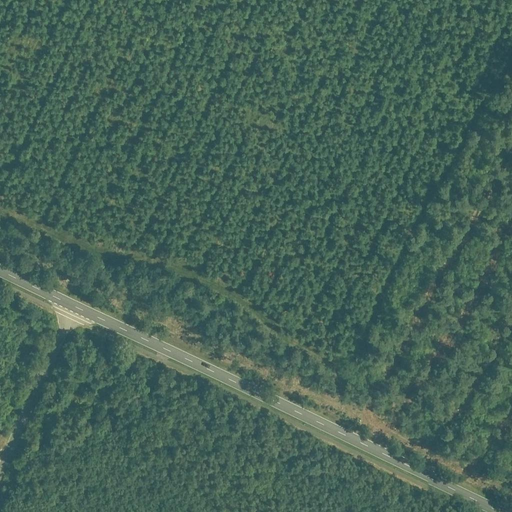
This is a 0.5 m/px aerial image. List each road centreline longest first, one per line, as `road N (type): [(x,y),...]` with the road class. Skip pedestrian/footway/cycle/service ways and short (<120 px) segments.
road 1 (secondary): [(504,511),(0,268)]
road 2 (track): [(0,478),(75,304)]
